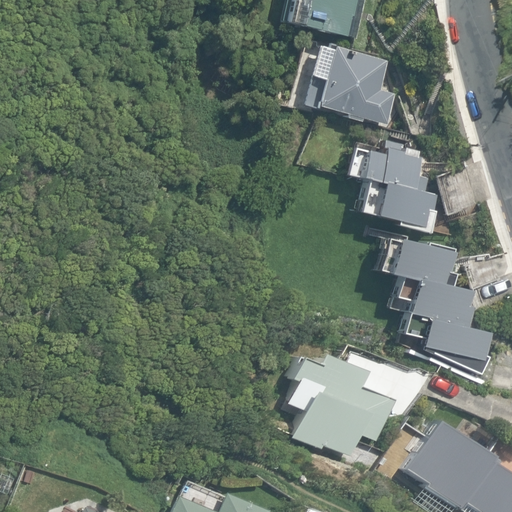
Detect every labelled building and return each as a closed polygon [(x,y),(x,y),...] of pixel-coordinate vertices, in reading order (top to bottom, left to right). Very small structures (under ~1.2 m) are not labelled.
[(285,0),(280,24),(351,40),(360,0),(285,0)] [(358,119),(385,125),(392,94),(377,90),(384,60),(326,46),(325,51),(311,47),(297,106),(314,110),(315,107),(342,114),(341,119),(357,123),(358,119)] [(388,224),(426,233),(431,208),(430,207),(432,196),(420,193),(423,179),(409,176),(414,151),(396,147),(395,152),(376,148),(375,155),(354,150),(348,177),(372,182),(365,214),(389,220),(388,224)] [(416,349),(474,373),(483,332),(465,328),(465,325),(469,307),(464,305),(467,290),(446,285),(451,273),(442,270),(447,250),(388,238),(380,272),(411,280),(403,313),(421,316),(416,349)] [(354,387),(360,370),(314,353),(310,362),(293,355),(284,378),(292,381),(284,403),(301,409),(291,436),(322,448),(323,445),(348,454),(355,434),(375,442),(390,401),(354,387)] [(470,511),(511,511),(511,478),(484,460),(486,456),(430,419),(398,468),(421,483),(419,486),(456,510),(459,504),(471,511),(470,511)] [(263,511),(264,511),(219,493),(212,511),(171,495),(164,511),(263,511)]
